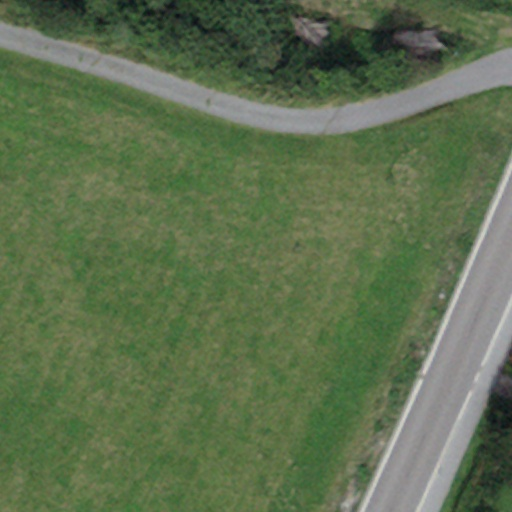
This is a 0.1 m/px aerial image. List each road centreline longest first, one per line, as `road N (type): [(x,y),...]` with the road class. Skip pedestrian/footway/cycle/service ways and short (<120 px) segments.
road 1 (track): [(0,33),(297,122),(394,105),(511,64)]
road 2 (primary): [(511,229),(387,511)]
